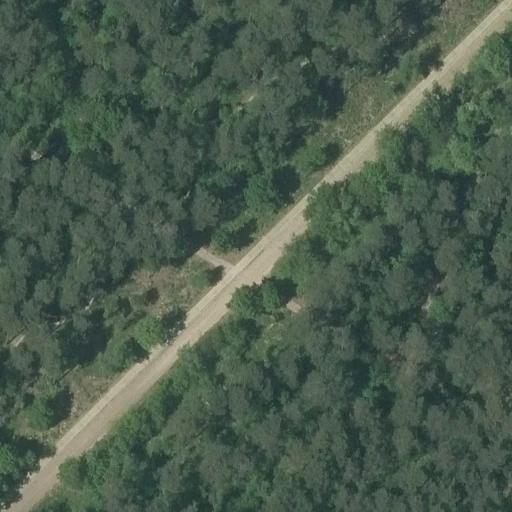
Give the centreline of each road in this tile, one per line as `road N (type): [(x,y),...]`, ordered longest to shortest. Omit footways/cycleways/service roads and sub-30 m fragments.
road 1 (track): [(15,511),(511,16)]
road 2 (track): [(401,376),(344,511)]
road 3 (track): [(401,376),(511,436)]
